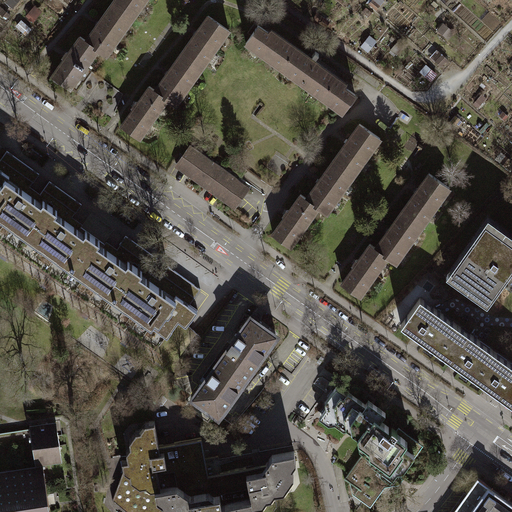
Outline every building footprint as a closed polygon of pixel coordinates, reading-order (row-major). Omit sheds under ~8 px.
[(115,0),(115,1),(124,8),(121,13),(131,21),(146,0),(115,0)] [(115,1),(86,41),(98,49),(107,55),(131,21),(121,13),(124,8),(115,1)] [(209,16),(184,50),(193,57),(190,62),(201,70),(229,30),(209,16)] [(309,61),(259,25),(246,42),(255,48),(257,46),(260,49),(258,51),(274,62),(276,60),(280,63),(278,65),(289,73),(291,71),(295,73),(293,76),(296,78),(299,74),(305,79),(303,83),(311,89),(313,86),(317,89),(315,91),(331,103),(332,100),(336,103),(334,105),(343,111),(355,94),(312,63),(319,54),(315,51),(309,61)] [(70,88),(98,49),(86,41),(80,37),(69,52),(67,52),(63,57),(65,59),(53,76),(70,88)] [(184,50),(155,90),(167,99),(176,105),(201,70),(190,62),(193,57),(184,50)] [(167,99),(155,90),(150,86),(138,103),(136,101),(132,107),(134,109),(122,125),(140,138),(167,99)] [(360,124),(335,158),(345,165),(341,170),(352,178),(381,138),(360,124)] [(248,188),(190,147),(177,165),(189,173),(235,206),(248,188)] [(7,151),(0,160),(0,169),(24,186),(29,179),(33,182),(40,174),(7,151)] [(335,158),(307,198),(319,207),(327,213),(352,178),(341,170),(345,165),(335,158)] [(0,218),(27,237),(50,205),(38,197),(24,186),(0,169),(0,218)] [(430,173),(404,208),(414,215),(410,220),(421,228),(450,188),(430,173)] [(82,204),(50,181),(38,197),(50,205),(67,217),(72,210),(76,213),(82,204)] [(319,207),(307,198),(301,194),(290,210),(288,209),(283,215),(285,217),(273,233),(291,246),(319,207)] [(27,237),(70,268),(93,235),(67,217),(50,205),(27,237)] [(404,208),(376,248),(388,256),(396,262),(421,228),(410,220),(414,215),(404,208)] [(486,223),(451,271),(490,298),(511,267),(511,236),(510,240),(486,223)] [(70,268),(112,298),(135,266),(119,254),(93,235),(70,268)] [(158,259),(126,235),(120,244),(124,247),(119,254),(135,266),(147,274),(158,259)] [(388,256),(376,248),(370,244),(359,260),(357,259),(353,265),(354,266),(342,283),(360,295),(388,256)] [(147,274),(135,266),(112,298),(167,338),(173,330),(172,330),(179,321),(186,327),(198,310),(190,305),(161,284),(147,274)] [(201,289),(168,266),(162,274),(166,277),(161,284),(190,305),(201,289)] [(401,324),(438,351),(458,324),(420,297),(401,324)] [(256,319),(251,316),(193,397),(219,415),(277,334),(256,319)] [(438,351),(475,377),(494,350),(458,324),(438,351)] [(502,397),(511,404),(511,402),(511,363),(494,350),(475,377),(502,397)] [(352,425),(364,434),(364,435),(377,418),(380,420),(386,412),(369,400),(366,404),(348,391),(346,394),(336,387),(329,397),(333,399),(322,414),(334,424),(337,420),(349,429),(352,425)] [(391,428),(380,420),(377,418),(364,435),(364,434),(359,441),(368,448),(346,479),(358,488),(354,493),(365,501),(365,500),(370,503),(393,471),(396,473),(399,474),(420,444),(399,429),(398,431),(392,426),(391,428)] [(249,511),(249,507),(253,506),(263,504),(262,499),(271,497),(270,493),(284,490),(284,486),(290,477),(294,476),(292,462),(296,461),(294,451),(272,455),(267,463),(222,471),(219,456),(206,458),(202,437),(159,445),(155,420),(145,422),(146,428),(136,430),(136,434),(133,438),(129,439),(131,449),(126,450),(128,459),(122,460),(124,470),(113,499),(133,511),(137,511),(156,508),(159,511),(249,511)] [(35,460),(42,459),(62,456),(57,424),(30,428),(35,460)] [(50,511),(42,459),(35,460),(36,469),(0,474),(0,511),(50,511)] [(459,503),(452,511),(511,511),(511,501),(478,477),(459,503)] [(137,511),(133,511),(113,499),(127,511),(159,511),(156,508),(137,511)]
